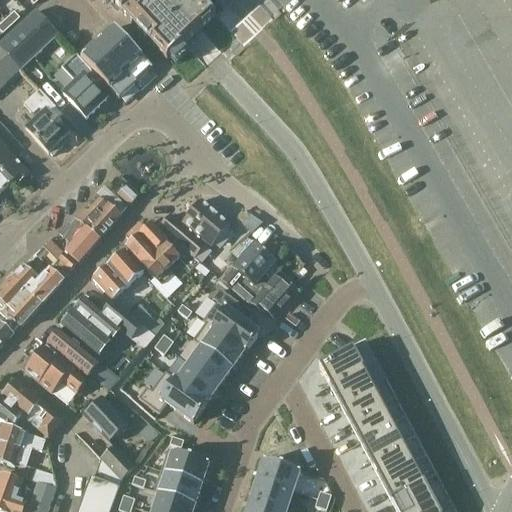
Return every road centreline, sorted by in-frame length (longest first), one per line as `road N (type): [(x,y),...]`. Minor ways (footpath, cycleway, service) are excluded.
road 1 (residential): [(387,0),(353,31),(511,309)]
road 2 (unclassified): [(0,367),(198,149)]
road 3 (unclassified): [(0,250),(131,123),(155,117),(198,149)]
road 4 (unclassified): [(198,149),(325,275)]
road 5 (residential): [(283,380),(353,511)]
road 6 (residential): [(283,380),(251,421),(224,511)]
road 7 (residential): [(375,289),(342,297),(283,380)]
